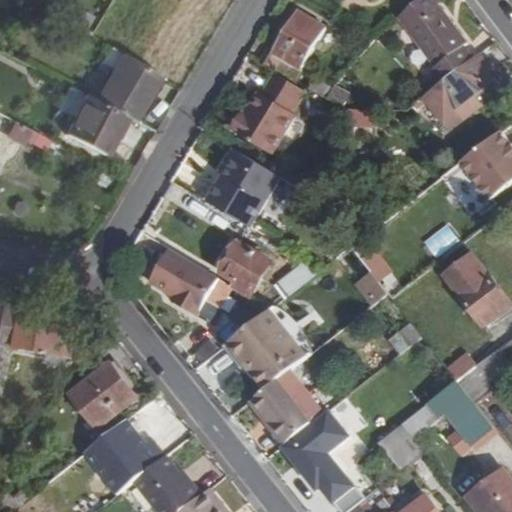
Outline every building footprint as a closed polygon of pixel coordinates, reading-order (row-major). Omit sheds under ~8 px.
[(442,8),(435,0),(420,0),(402,16),(412,30),(442,8)] [(77,7),(67,22),(85,33),(95,18),(77,7)] [(435,68),(445,81),(475,59),(465,46),(469,44),(442,8),(412,30),(438,66),(435,68)] [(298,11),(265,65),(268,67),(293,81),(325,27),(298,11)] [(122,55),(95,101),(125,117),(133,121),(159,76),(122,55)] [(445,81),(426,96),(444,120),(447,118),(453,127),(477,110),(469,100),(476,95),(496,80),(478,57),(475,59),(445,81)] [(26,77),(13,70),(0,93),(0,100),(11,106),(26,77)] [(296,113),(308,89),(293,81),(278,73),(266,95),(263,94),(250,117),(246,115),(236,132),(279,154),(300,114),(296,113)] [(339,85),(328,99),(344,108),(352,95),(339,85)] [(469,100),(477,110),(483,105),(476,95),(469,100)] [(105,155),(125,117),(95,101),(85,96),(65,134),(105,155)] [(345,109),(347,141),(355,140),(355,128),(383,128),(383,110),(345,109)] [(440,123),(447,132),(453,127),(447,118),(444,120),(440,123)] [(32,132),(14,122),(5,138),(23,148),(32,132)] [(463,163),(493,201),(511,186),(511,144),(503,133),(463,163)] [(284,179),(236,151),(220,176),(224,178),(208,204),(254,230),(284,179)] [(450,224),(426,242),(438,259),(462,241),(450,224)] [(274,257),(240,238),(222,271),(235,278),(232,284),(252,295),(274,257)] [(181,307),(198,316),(220,278),(171,250),(151,284),(184,302),(181,307)] [(511,307),(511,303),(474,256),(447,278),(487,327),(511,307)] [(279,283),(290,297),(305,285),(323,271),(307,262),(279,283)] [(372,274),(355,288),(369,306),(383,295),(374,285),(378,281),(372,274)] [(1,302),(0,307),(0,343),(10,345),(72,357),(80,317),(63,314),(64,309),(47,306),(46,311),(1,302)] [(230,344),(268,390),(292,371),(309,357),(272,311),(230,344)] [(412,323),(389,341),(401,356),(424,338),(412,323)] [(0,343),(0,394),(2,395),(10,345),(0,343)] [(460,382),(478,405),(497,390),(493,386),(511,371),(511,370),(497,353),(479,367),(478,368),(460,382)] [(450,371),(460,382),(478,368),(479,367),(470,355),(450,371)] [(139,398),(112,364),(73,395),(99,429),(139,398)] [(254,401),(287,444),(326,414),(292,371),(268,390),(254,401)] [(474,448),(497,430),(478,405),(460,382),(403,426),(413,438),(447,413),(463,434),(474,448)] [(171,400),(139,408),(145,436),(178,427),(171,400)] [(290,445),(291,446),(302,461),(344,428),(331,413),(290,445)] [(371,431),(381,444),(403,426),(394,413),(371,431)] [(97,446),(130,488),(137,483),(164,461),(151,444),(149,447),(129,421),(97,446)] [(401,470),(424,452),(413,438),(403,426),(381,444),(401,470)] [(474,448),(463,434),(453,442),(464,456),(474,448)] [(284,452),(295,466),(302,461),(291,446),(284,452)] [(137,483),(160,511),(183,511),(203,496),(192,482),(189,485),(180,474),(168,458),(164,461),(137,483)] [(180,474),(189,485),(192,482),(184,471),(180,474)] [(511,511),(511,477),(507,472),(470,500),(478,511),(511,511)] [(6,501),(15,511),(29,499),(20,489),(6,501)] [(183,511),(227,511),(210,491),(203,496),(183,511)] [(398,511),(440,511),(428,496),(415,506),(408,497),(395,507),(398,511)]
